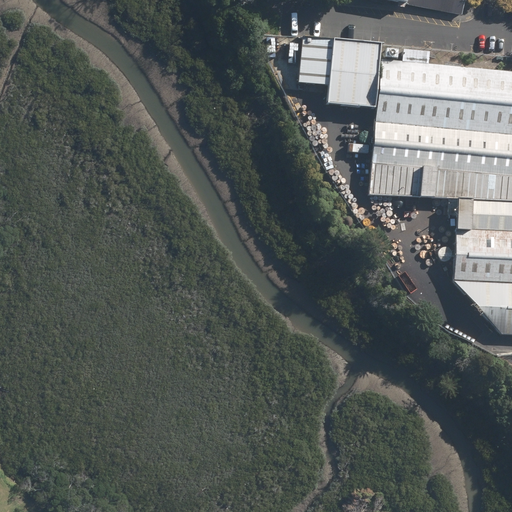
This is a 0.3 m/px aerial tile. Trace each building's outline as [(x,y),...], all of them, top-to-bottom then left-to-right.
[(362,0),(461,16),(463,0),(362,0)] [(331,89),(335,43),(302,40),(298,86),(331,89)] [(377,113),(383,48),(335,43),(329,109),(377,113)] [(511,66),(387,55),(381,115),(511,127),(511,66)] [(511,131),(382,119),(377,192),(511,198),(511,131)] [(461,225),(461,233),(511,235),(511,203),(462,201),(461,225)] [(511,237),(457,235),(455,285),(457,285),(511,287),(511,237)] [(511,293),(457,290),(499,343),(511,343),(511,293)]
